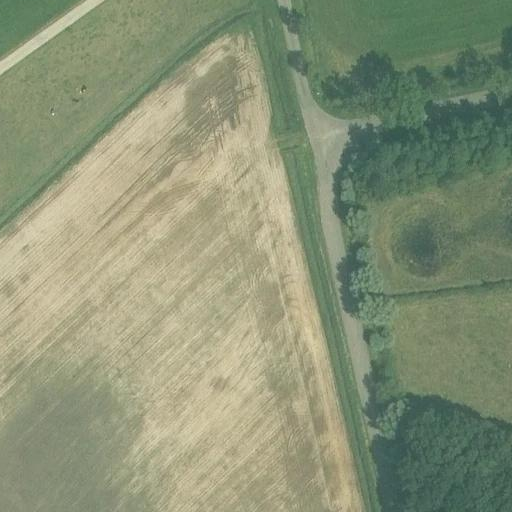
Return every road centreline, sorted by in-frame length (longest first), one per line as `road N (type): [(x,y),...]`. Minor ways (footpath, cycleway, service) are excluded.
road 1 (unclassified): [(394,511),(327,201),(321,137)]
road 2 (unclassified): [(321,137),(511,98)]
road 3 (unclassified): [(321,137),(284,0)]
